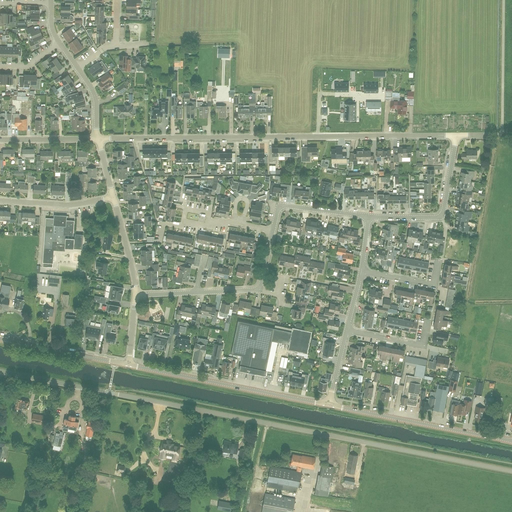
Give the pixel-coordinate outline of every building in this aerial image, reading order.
[(127,2),(127,9),(136,9),(136,6),(141,6),(140,0),(128,0),(129,2),(127,2)] [(94,2),(92,2),(91,2),(90,5),(93,5),(93,7),(94,8),(96,8),(95,11),(104,12),(104,6),(101,6),(101,2),(94,2)] [(61,12),(70,13),(70,10),(71,10),(74,9),(74,3),(68,3),(68,7),(62,6),(61,12)] [(33,9),(33,6),(27,6),(27,10),(26,10),(26,15),(39,15),(39,9),(33,9)] [(136,9),(127,9),(127,15),(128,15),(128,19),(139,19),(139,15),(138,15),(138,9),(136,9)] [(70,13),(61,12),(61,18),(65,18),(65,21),(73,21),(73,17),(71,15),(70,15),(70,13)] [(10,26),(16,26),(16,16),(12,16),(12,14),(7,14),(7,13),(6,13),(6,23),(6,26),(10,26)] [(39,15),(26,15),(26,19),(27,19),(27,23),(35,24),(35,21),(39,21),(39,15)] [(32,38),(41,34),(39,29),(35,30),(33,26),(25,30),(28,36),(31,35),(32,38)] [(66,39),(74,33),(71,30),(75,27),(74,26),(70,28),(62,34),(66,39)] [(76,36),(74,33),(66,39),(69,44),(77,38),(81,36),(79,34),(76,36)] [(106,33),(97,33),(97,43),(104,43),(104,40),(105,39),(106,39),(106,33)] [(41,34),(32,38),(33,41),(29,42),(32,49),(36,48),(36,49),(38,48),(38,47),(39,47),(37,43),(44,40),(41,34)] [(80,43),(77,38),(69,44),(72,47),(70,49),(80,43)] [(83,47),(80,43),(70,49),(71,50),(73,49),(75,53),(83,47)] [(12,47),(12,56),(18,56),(18,54),(21,54),(21,48),(21,47),(20,47),(20,45),(17,45),(17,47),(12,47)] [(230,57),(230,49),(218,49),(218,57),(230,57)] [(51,68),(59,62),(56,58),(54,59),(51,56),(41,63),(44,66),(48,63),(51,68)] [(128,56),(120,56),(119,67),(127,67),(127,71),(130,71),(131,59),(127,59),(128,56)] [(133,58),(133,65),(137,65),(136,67),(145,68),(145,65),(146,64),(146,61),(145,60),(145,57),(137,57),(137,59),(133,58)] [(59,62),(51,68),(55,72),(51,75),(54,78),(59,74),(57,71),(62,67),(59,62)] [(99,63),(89,69),(94,77),(103,70),(105,72),(109,70),(104,64),(101,66),(99,63)] [(102,82),(99,84),(104,90),(112,84),(110,81),(113,79),(109,73),(100,79),(102,82)] [(12,74),(6,74),(6,84),(10,84),(10,87),(16,87),(16,78),(12,78),(12,74)] [(30,84),(30,75),(24,75),(24,79),(23,79),(22,80),(19,80),(19,87),(30,88),(30,84)] [(30,75),(30,84),(33,84),(33,89),(40,89),(40,82),(36,82),(36,75),(30,75)] [(64,85),(71,79),(68,75),(62,78),(61,76),(54,80),(56,83),(60,80),(64,85)] [(62,88),(63,89),(61,90),(65,96),(75,89),(72,86),(74,84),(71,79),(64,85),(62,86),(63,88),(62,88)] [(124,83),(116,88),(115,89),(119,95),(128,89),(124,83)] [(348,91),(348,83),(335,83),(335,84),(335,91),(348,91)] [(365,92),(378,92),(378,84),(373,84),(372,84),(369,84),(368,84),(365,84),(364,84),(364,85),(364,86),(364,87),(364,90),(364,92),(365,92)] [(389,100),(391,100),(390,108),(398,109),(398,114),(406,114),(407,101),(399,101),(399,97),(392,97),(392,92),(385,91),(385,96),(390,97),(389,100)] [(79,96),(78,92),(67,96),(70,105),(83,100),(82,95),(79,96)] [(256,105),(255,99),(255,94),(252,94),(252,99),(252,110),(255,110),(256,117),(258,117),(259,119),(261,119),(261,109),(261,105),(256,105)] [(177,97),(172,97),(172,113),(175,113),(175,117),(182,117),(181,105),(177,105),(177,103),(177,97)] [(249,105),(244,105),(244,119),(246,119),(246,117),(249,117),(249,110),(252,110),(252,99),(249,99),(249,105)] [(70,105),(75,103),(76,105),(75,106),(74,107),(74,109),(73,109),(73,113),(69,112),(69,115),(81,115),(81,110),(83,110),(82,107),(85,106),(83,100),(70,105)] [(152,110),(152,118),(157,118),(157,116),(163,116),(163,113),(168,113),(168,101),(163,101),(162,108),(152,107),(152,110)] [(187,105),(187,117),(188,117),(188,118),(191,118),(191,117),(194,117),(194,109),(196,109),(196,103),(196,102),(193,102),(193,105),(187,105)] [(381,111),(381,102),(366,102),(366,111),(375,111),(376,111),(381,111)] [(344,112),(355,113),(356,104),(345,103),(344,112)] [(219,117),(226,117),(226,106),(222,106),(222,104),(216,104),(216,112),(219,112),(219,117)] [(264,105),(261,105),(261,109),(261,119),(264,119),(263,117),(267,117),(267,115),(271,115),(271,109),(267,109),(267,105),(264,105)] [(12,108),(12,114),(13,114),(13,124),(15,124),(15,126),(18,126),(18,129),(27,129),(27,119),(19,119),(19,113),(15,113),(15,107),(12,108)] [(23,115),(33,114),(32,107),(22,107),(23,115)] [(52,110),(55,110),(56,117),(60,116),(58,107),(54,108),(54,107),(52,107),(52,110)] [(355,113),(344,112),(344,120),(355,121),(355,113)] [(72,129),(76,129),(76,130),(84,130),(84,120),(79,120),(79,116),(72,116),(72,129)] [(308,148),(308,151),(302,151),(302,162),(310,162),(310,158),(308,158),(308,155),(313,155),(313,157),(318,157),(318,151),(317,151),(317,148),(316,148),(316,147),(315,146),(312,146),(311,147),(311,148),(308,148)] [(410,147),(398,148),(398,155),(393,155),(393,162),(394,162),(398,162),(398,157),(410,157),(410,147)] [(338,159),(346,159),(346,152),(342,152),(342,148),(338,148),(338,150),(331,150),(331,161),(332,161),(332,158),(338,158),(338,159)] [(25,159),(34,159),(34,157),(34,149),(22,150),(22,157),(25,157),(25,159)] [(0,167),(3,167),(2,160),(2,157),(14,157),(14,150),(2,150),(2,154),(0,153),(0,167)] [(357,161),(363,161),(363,151),(363,150),(358,150),(358,151),(356,151),(356,155),(353,155),(353,165),(357,165),(357,161)] [(468,159),(477,158),(476,151),(471,151),(471,150),(466,150),(467,154),(461,154),(461,160),(468,160),(468,159)] [(61,162),(73,161),(72,154),(70,154),(70,151),(58,151),(58,159),(61,159),(61,162)] [(77,151),(77,160),(75,161),(75,166),(87,166),(87,151),(77,151)] [(373,154),(370,154),(370,151),(363,151),(363,161),(370,161),(370,164),(373,164),(373,163),(373,154)] [(87,174),(83,174),(78,174),(79,181),(89,181),(89,177),(95,177),(95,168),(87,168),(87,174)] [(460,180),(470,181),(471,177),(473,177),(474,172),(466,171),(466,173),(461,173),(460,180)] [(208,178),(207,178),(207,180),(214,180),(213,184),(217,185),(219,176),(214,176),(208,177),(208,178)] [(452,178),(450,184),(457,187),(459,181),(452,178)] [(243,193),(245,184),(233,182),(232,179),(228,180),(231,187),(234,185),(235,187),(238,188),(237,192),(238,192),(238,193),(240,194),(241,193),(243,193)] [(470,181),(460,180),(459,187),(463,187),(463,190),(462,190),(472,192),(471,191),(471,186),(469,186),(470,181)] [(18,181),(18,185),(14,184),(14,192),(27,193),(27,185),(25,185),(25,182),(18,181)] [(89,183),(89,181),(79,181),(79,187),(83,187),(88,187),(88,191),(95,191),(95,183),(89,183)] [(167,182),(164,181),(163,187),(174,190),(175,183),(167,182)] [(329,196),(332,184),(322,181),(319,194),(329,196)] [(0,191),(9,192),(10,184),(0,183),(0,191)] [(281,184),(280,188),(274,188),(274,183),(271,183),(270,191),(273,191),(273,196),(279,196),(281,184)] [(190,184),(190,188),(187,187),(185,195),(191,196),(194,185),(190,184)] [(257,186),(245,184),(243,193),(246,194),(246,195),(248,195),(249,194),(250,194),(250,190),(253,191),(254,189),(257,192),(262,186),(259,184),(257,186)] [(281,184),(279,196),(286,197),(286,193),(290,193),(291,186),(281,184)] [(352,184),(352,188),(344,188),(344,198),(348,198),(348,199),(354,199),(354,184),(352,184)] [(44,194),(45,186),(33,185),(33,193),(44,194)] [(63,195),(64,187),(51,186),(51,194),(58,194),(58,195),(63,195)] [(302,187),(297,186),(293,186),(292,194),(295,194),(295,198),(301,199),(302,191),(302,187)] [(386,203),(386,186),(384,186),(384,193),(377,193),(377,201),(380,201),(380,203),(386,203)] [(409,199),(409,192),(405,192),(405,196),(402,196),(402,191),(402,186),(399,186),(399,188),(399,202),(406,202),(406,199),(409,199)] [(174,190),(163,187),(162,193),(165,194),(173,196),(174,190)] [(202,190),(199,189),(198,197),(204,199),(205,190),(206,187),(203,187),(202,190)] [(205,190),(204,199),(210,200),(211,192),(212,189),(206,187),(205,190)] [(306,191),(302,191),(301,199),(308,200),(308,195),(312,196),(313,188),(306,188),(306,191)] [(458,192),(457,199),(466,201),(467,197),(471,197),(472,192),(462,190),(462,193),(458,192)] [(218,196),(217,200),(217,202),(220,203),(220,206),(229,208),(230,202),(227,201),(228,198),(218,196)] [(466,201),(457,199),(455,206),(459,207),(459,210),(462,210),(472,212),(469,211),(470,206),(465,205),(466,201)] [(251,211),(261,213),(260,213),(261,210),(263,210),(265,203),(256,202),(255,206),(252,205),(252,206),(251,206),(251,208),(251,209),(251,211)] [(229,208),(220,206),(219,209),(217,209),(216,215),(225,217),(225,214),(228,214),(229,208)] [(457,212),(456,219),(466,221),(467,217),(471,217),(472,212),(462,210),(461,213),(457,212)] [(10,212),(3,211),(3,221),(6,221),(6,222),(15,223),(16,216),(10,215),(10,212)] [(261,213),(251,211),(250,214),(249,215),(249,217),(250,217),(250,218),(253,218),(252,222),(261,224),(262,220),(260,220),(261,213)] [(18,216),(18,223),(18,224),(21,224),(21,221),(24,221),(24,220),(28,220),(28,213),(22,212),(22,216),(18,216)] [(28,220),(28,222),(31,222),(31,224),(34,224),(39,225),(40,217),(35,217),(35,213),(28,213),(28,220)] [(53,264),(54,250),(65,251),(65,248),(74,249),(82,249),(83,235),(75,234),(75,236),(73,236),(74,221),(67,220),(67,216),(59,215),(58,219),(46,218),(43,263),(43,267),(52,268),(53,264)] [(285,226),(282,225),(281,232),(285,233),(286,231),(291,232),(291,233),(291,230),(294,221),(287,219),(285,226)] [(303,225),(302,229),(301,234),(306,235),(307,229),(312,231),(314,221),(307,219),(306,226),(303,225)] [(466,221),(456,219),(455,226),(459,227),(458,230),(468,232),(469,226),(465,225),(466,221)] [(301,222),(294,221),(291,230),(297,232),(297,235),(301,236),(301,234),(302,229),(299,228),(301,222)] [(320,222),(314,221),(312,231),(317,231),(316,236),(321,237),(323,225),(320,225),(320,222)] [(134,224),(134,239),(143,238),(143,224),(134,224)] [(388,224),(388,226),(387,230),(383,229),(381,236),(392,238),(392,234),(396,234),(397,228),(398,225),(388,224)] [(337,235),(339,228),(332,227),(332,226),(329,225),(328,229),(324,228),(323,234),(329,236),(329,234),(337,235)] [(349,240),(351,230),(344,228),(343,235),(340,234),(339,241),(344,242),(344,239),(349,240)] [(358,231),(351,230),(349,240),(354,241),(353,244),(358,245),(359,238),(357,237),(358,231)] [(414,241),(416,231),(409,230),(407,241),(410,242),(411,240),(414,241)] [(423,233),(416,231),(414,241),(421,242),(420,245),(419,252),(422,252),(423,248),(425,237),(422,237),(423,233)] [(425,237),(423,248),(428,249),(429,243),(434,244),(434,241),(436,232),(429,231),(428,236),(426,235),(425,237)] [(112,239),(113,234),(105,232),(104,237),(101,237),(100,243),(103,244),(103,248),(110,249),(111,238),(112,239)] [(436,232),(434,241),(439,242),(438,244),(439,245),(437,251),(442,252),(445,239),(442,238),(443,233),(436,232)] [(285,234),(284,242),(292,243),(292,234),(285,234)] [(236,235),(234,243),(234,247),(236,247),(237,243),(241,244),(242,236),(236,235)] [(392,238),(381,236),(380,243),(384,244),(384,248),(394,250),(394,244),(391,243),(392,238)] [(186,237),(184,245),(191,246),(192,238),(186,237)] [(248,237),(247,245),(253,246),(253,249),(257,249),(258,243),(254,242),(255,239),(248,237)] [(141,258),(151,257),(151,251),(153,251),(153,247),(146,247),(146,251),(141,251),(141,258)] [(347,265),(348,262),(352,263),(353,255),(345,253),(346,250),(338,248),(337,254),(343,255),(342,260),(341,261),(341,264),(347,265)] [(384,248),(383,250),(376,249),(375,257),(380,258),(385,259),(384,265),(391,267),(392,261),(395,261),(397,251),(394,250),(384,248)] [(285,267),(288,257),(280,255),(278,264),(284,265),(283,266),(285,267)] [(295,255),(295,258),(294,264),(299,265),(299,266),(301,266),(303,256),(295,255)] [(303,256),(301,266),(303,267),(303,266),(308,267),(309,261),(310,261),(310,258),(303,256)] [(152,261),(151,257),(141,258),(141,265),(151,264),(151,267),(158,267),(158,264),(155,264),(155,261),(152,261)] [(295,258),(288,257),(285,267),(288,267),(288,266),(293,267),(294,264),(295,258)] [(404,269),(406,258),(399,257),(397,266),(402,267),(402,269),(404,269)] [(406,258),(404,269),(407,270),(407,268),(412,269),(414,260),(406,258)] [(421,261),(414,260),(412,269),(417,270),(416,271),(419,272),(421,261)] [(179,273),(189,275),(190,268),(185,267),(186,264),(177,261),(176,265),(180,266),(179,273)] [(213,261),(213,264),(212,267),(212,269),(215,270),(213,276),(220,277),(222,267),(217,266),(218,262),(213,261)] [(308,267),(307,270),(313,271),(312,272),(315,273),(317,263),(310,261),(309,261),(308,267)] [(421,261),(419,272),(422,272),(422,271),(427,272),(429,263),(421,261)] [(106,274),(107,263),(97,262),(96,268),(99,269),(98,273),(106,274)] [(250,267),(244,265),(244,267),(238,266),(236,276),(243,277),(244,272),(252,274),(254,263),(251,263),(250,267)] [(324,264),(317,263),(315,273),(317,273),(317,272),(322,273),(324,264)] [(346,266),(336,264),(333,263),(332,267),(335,268),(335,270),(339,271),(338,276),(348,278),(350,270),(345,269),(346,266)] [(222,267),(220,277),(227,279),(228,273),(231,273),(233,266),(229,265),(228,269),(222,267)] [(158,267),(151,267),(151,270),(146,270),(146,277),(156,277),(156,270),(158,270),(158,267)] [(444,270),(443,276),(456,279),(456,276),(450,275),(451,271),(444,270)] [(179,273),(178,277),(173,276),(172,281),(181,284),(182,280),(187,281),(189,275),(179,273)] [(456,279),(443,276),(442,283),(446,283),(445,286),(452,288),(453,284),(449,283),(449,281),(455,282),(456,279)] [(58,287),(59,278),(49,277),(48,286),(58,287)] [(297,287),(297,290),(296,290),(295,292),(296,293),(304,295),(305,291),(309,292),(310,282),(303,281),(302,288),(297,287)] [(8,300),(11,286),(2,285),(0,294),(0,307),(6,308),(6,307),(8,307),(9,300),(8,300)] [(109,292),(122,294),(123,290),(122,289),(123,288),(111,285),(109,292)] [(341,300),(343,292),(339,291),(339,288),(330,286),(328,293),(332,293),(331,298),(341,300)] [(419,302),(421,290),(415,288),(414,293),(414,295),(413,299),(416,300),(416,302),(419,302)] [(381,300),(382,291),(370,289),(368,297),(370,298),(369,302),(374,303),(374,299),(381,300)] [(22,309),(24,300),(19,299),(21,291),(18,290),(14,308),(22,309)] [(428,291),(421,290),(419,302),(422,303),(423,297),(426,298),(428,291)] [(408,292),(402,291),(399,303),(402,304),(404,298),(407,299),(408,292)] [(122,294),(109,292),(108,298),(120,300),(121,295),(122,295),(122,294)] [(304,295),(296,293),(295,300),(299,301),(298,304),(306,305),(307,299),(303,298),(304,295)] [(384,298),(382,307),(389,309),(391,300),(384,298)] [(234,304),(233,310),(233,311),(238,312),(238,311),(243,312),(245,302),(240,301),(239,305),(234,304)] [(245,302),(243,312),(249,313),(249,315),(254,316),(256,308),(251,307),(252,303),(245,302)] [(220,311),(219,315),(227,317),(226,323),(227,323),(229,323),(231,316),(228,315),(229,309),(229,305),(222,303),(221,311),(220,311)] [(107,304),(106,311),(118,313),(119,311),(120,307),(107,304)] [(201,310),(198,310),(196,321),(199,321),(200,318),(201,318),(202,314),(207,316),(209,306),(202,304),(201,310)] [(323,315),(328,316),(331,317),(331,313),(338,314),(340,306),(330,304),(329,310),(325,309),(323,314),(323,315)] [(178,308),(178,310),(176,318),(180,319),(181,315),(186,317),(189,307),(182,305),(181,309),(178,308)] [(260,309),(256,308),(254,316),(259,317),(260,315),(265,316),(267,306),(261,305),(260,309)] [(216,307),(209,306),(207,316),(212,317),(212,322),(216,323),(218,314),(215,313),(216,307)] [(267,306),(265,316),(271,317),(271,319),(276,320),(277,312),(272,311),(273,307),(267,306)] [(293,309),(292,309),(291,310),(291,312),(291,313),(292,314),(292,316),(300,318),(301,314),(304,314),(305,307),(298,306),(297,310),(293,309)] [(42,314),(41,318),(48,320),(49,316),(52,316),(54,309),(44,307),(43,314),(42,314)] [(189,307),(186,317),(192,318),(191,321),(195,322),(196,321),(198,310),(195,309),(195,308),(189,307)] [(364,309),(363,315),(373,317),(374,311),(364,309)] [(75,327),(76,315),(66,314),(65,326),(75,327)] [(373,317),(363,315),(362,322),(366,322),(366,325),(365,325),(365,326),(365,329),(371,328),(371,327),(373,317)] [(443,316),(436,315),(435,321),(448,323),(448,320),(442,319),(443,316)] [(393,329),(395,318),(388,317),(386,326),(391,327),(390,329),(393,329)] [(403,320),(395,318),(393,329),(396,330),(396,328),(401,329),(403,320)] [(89,320),(85,319),(83,329),(87,330),(86,338),(92,339),(94,326),(88,325),(89,320)] [(340,323),(339,323),(339,322),(329,320),(328,328),(337,330),(338,326),(339,326),(340,323)] [(410,321),(403,320),(401,329),(406,330),(405,331),(408,332),(410,321)] [(274,328),(239,321),(238,321),(231,353),(239,355),(242,356),(239,370),(265,375),(272,341),(289,344),(288,350),(307,354),(312,332),(292,328),(292,329),(275,325),(274,328)] [(410,321),(408,332),(411,332),(411,331),(416,332),(418,323),(410,321)] [(101,327),(94,326),(92,339),(98,340),(100,333),(103,333),(104,327),(101,326),(101,327)] [(106,326),(104,338),(107,339),(107,341),(109,341),(109,342),(114,343),(114,342),(115,342),(116,338),(115,338),(116,334),(111,333),(112,327),(106,326)] [(447,340),(448,336),(448,334),(441,332),(441,336),(434,334),(434,336),(433,336),(433,338),(432,342),(442,344),(443,339),(447,340)] [(159,349),(162,335),(153,333),(152,339),(155,340),(153,347),(156,347),(156,348),(159,349)] [(147,342),(150,343),(152,336),(146,335),(145,337),(141,336),(139,342),(138,350),(142,351),(143,349),(146,349),(147,342)] [(172,337),(162,335),(159,349),(162,350),(162,349),(165,349),(167,342),(171,343),(172,337)] [(219,368),(223,345),(221,344),(222,338),(218,337),(216,343),(214,343),(210,359),(205,358),(204,365),(209,366),(219,368)] [(322,341),(323,341),(322,347),(334,349),(335,343),(329,342),(330,339),(323,337),(322,341)] [(189,349),(190,344),(189,344),(190,340),(181,338),(181,339),(177,338),(176,339),(175,344),(176,345),(179,346),(180,344),(182,344),(181,347),(189,349)] [(208,340),(206,339),(198,338),(197,343),(195,343),(194,350),(196,350),(193,363),(196,363),(197,364),(198,364),(200,364),(203,352),(205,352),(208,340)] [(351,347),(349,354),(359,356),(360,351),(364,352),(365,347),(356,345),(356,348),(351,347)] [(391,348),(385,346),(383,360),(386,360),(387,354),(390,355),(391,348)] [(334,349),(322,347),(321,353),(320,353),(319,357),(326,358),(327,355),(333,356),(333,355),(334,355),(335,351),(334,350),(334,349)] [(404,350),(397,349),(395,362),(398,363),(399,356),(403,357),(404,350)] [(359,356),(349,354),(348,362),(353,363),(352,366),(361,367),(362,362),(358,361),(359,356)] [(436,365),(447,367),(449,359),(438,357),(437,362),(433,361),(429,361),(428,368),(435,369),(436,365)] [(231,363),(230,363),(223,362),(222,369),(223,369),(222,373),(227,374),(227,372),(228,373),(229,371),(230,367),(233,368),(235,361),(232,360),(231,363)] [(416,364),(414,376),(421,378),(423,378),(426,366),(423,365),(419,365),(416,364)] [(290,384),(296,386),(299,374),(292,373),(293,372),(289,371),(287,378),(291,379),(290,384)] [(330,382),(331,374),(326,373),(325,379),(323,378),(322,382),(320,382),(319,390),(325,392),(327,381),(330,382)] [(308,375),(302,374),(302,377),(298,376),(299,374),(296,386),(303,387),(304,382),(307,382),(308,375)] [(421,378),(414,376),(406,375),(401,403),(407,404),(407,403),(416,405),(421,378)] [(455,391),(457,381),(451,380),(449,390),(455,391)] [(361,399),(362,392),(360,392),(362,383),(352,382),(351,390),(349,390),(348,396),(361,399)] [(371,398),(373,388),(370,387),(371,382),(366,382),(364,392),(365,392),(364,396),(371,398)] [(430,397),(427,409),(432,410),(432,409),(443,412),(448,386),(437,384),(435,398),(430,397)] [(390,392),(386,392),(387,389),(383,388),(384,387),(379,387),(378,391),(382,391),(380,400),(388,401),(390,392)] [(422,398),(421,400),(420,410),(427,411),(427,409),(430,397),(429,397),(428,402),(426,401),(426,399),(424,398),(426,391),(421,390),(420,398),(422,398)] [(26,413),(27,409),(29,401),(22,400),(22,399),(17,398),(15,407),(21,409),(21,412),(26,413)] [(460,401),(452,400),(449,414),(457,415),(459,403),(460,403),(460,401)] [(464,404),(459,403),(457,415),(458,413),(465,415),(466,407),(470,408),(471,401),(464,400),(464,404)] [(477,406),(475,414),(476,415),(475,419),(483,421),(486,409),(477,406)] [(38,414),(36,423),(42,424),(42,423),(46,423),(47,417),(43,416),(44,415),(38,414)] [(77,431),(79,417),(74,416),(73,415),(71,415),(70,415),(69,417),(68,417),(67,420),(65,419),(63,426),(69,428),(68,429),(77,431)] [(92,438),(95,423),(88,421),(88,423),(87,428),(86,436),(92,438)] [(61,447),(64,435),(56,433),(53,445),(53,449),(59,451),(60,447),(61,447)] [(168,444),(161,442),(161,447),(160,447),(159,448),(158,450),(159,451),(160,451),(160,452),(160,455),(165,456),(165,455),(173,457),(172,457),(172,460),(170,460),(166,479),(178,481),(182,462),(176,461),(177,455),(178,455),(179,446),(173,445),(173,444),(168,443),(168,444)] [(224,442),(223,451),(237,453),(238,443),(232,442),(232,443),(224,442)] [(268,481),(267,486),(281,489),(296,492),(297,487),(299,487),(302,472),(301,472),(302,467),(314,469),(316,458),(303,456),(302,456),(293,454),(291,465),(301,467),(300,472),(271,466),(268,481)] [(350,454),(347,472),(354,474),(358,456),(350,454)] [(117,471),(125,473),(126,466),(118,465),(117,471)] [(320,475),(318,475),(315,494),(328,496),(333,467),(322,465),(320,475)] [(292,511),(295,499),(265,493),(261,511),(292,511)] [(219,501),(217,509),(230,511),(232,503),(219,501)]
